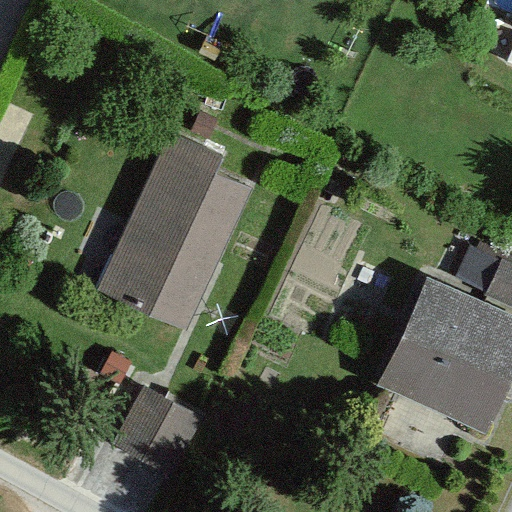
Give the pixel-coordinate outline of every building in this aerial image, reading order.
[(224,157),(171,132),(97,289),(184,330),(251,188),(217,172),(224,157)] [(324,193),(286,268),(328,289),(366,213),(324,193)] [(511,253),(506,251),(487,295),(511,306),(511,253)] [(511,383),(511,315),(428,278),(393,357),(379,387),(489,435),(511,383)] [(132,362),(112,351),(99,373),(119,384),(132,362)] [(201,419),(142,388),(112,443),(143,459),(171,475),(201,419)]
